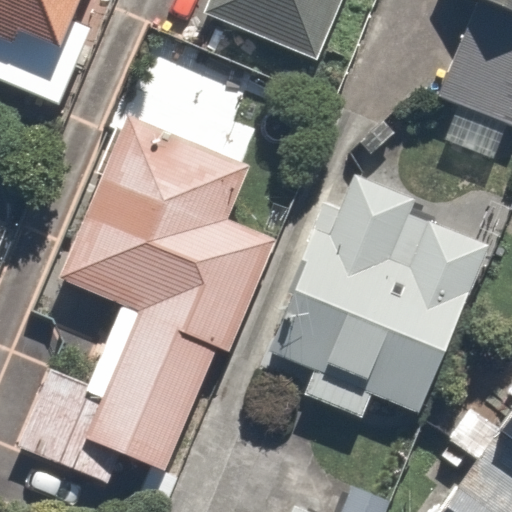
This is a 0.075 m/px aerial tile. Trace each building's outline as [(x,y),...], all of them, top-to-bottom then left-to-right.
[(0,0),(0,27),(47,47),(66,0),(0,0)] [(323,0),(195,0),(192,10),(300,55),(323,0)] [(511,0),(457,0),(423,91),(511,123),(511,0)] [(40,363),(8,445),(97,481),(107,454),(167,478),(262,239),(218,221),(243,158),(109,104),(42,271),(108,298),(76,378),(40,363)] [(302,367),(291,393),(352,419),(363,393),(406,411),(477,242),(402,211),(406,200),(342,173),(318,231),(300,223),(248,345),(302,367)] [(511,183),(500,242),(511,244),(511,183)] [(511,511),(511,385),(422,507),(429,511),(511,511)] [(382,511),(386,503),(343,487),(333,511),(303,511),(285,505),(282,511),(382,511)]
